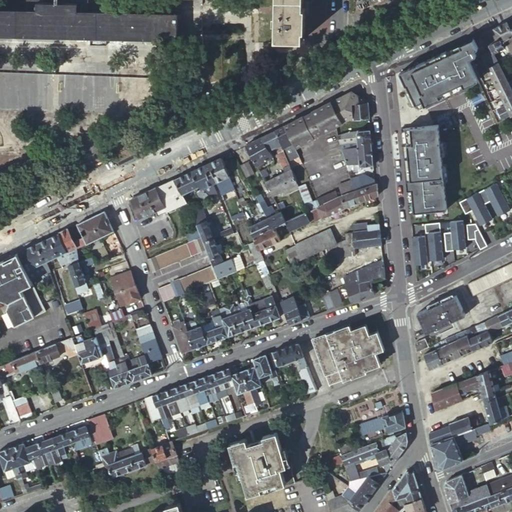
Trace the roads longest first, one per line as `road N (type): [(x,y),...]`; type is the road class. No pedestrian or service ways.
road 1 (residential): [(112,186),(372,57)]
road 2 (residential): [(372,57),(396,299)]
road 3 (residential): [(396,299),(176,376)]
road 4 (residential): [(112,186),(176,376)]
road 5 (residential): [(176,376),(0,439)]
road 6 (residential): [(396,299),(414,441)]
road 7 (residential): [(372,57),(497,0)]
road 8 (residential): [(396,299),(511,243)]
road 9 (residential): [(0,239),(112,186)]
